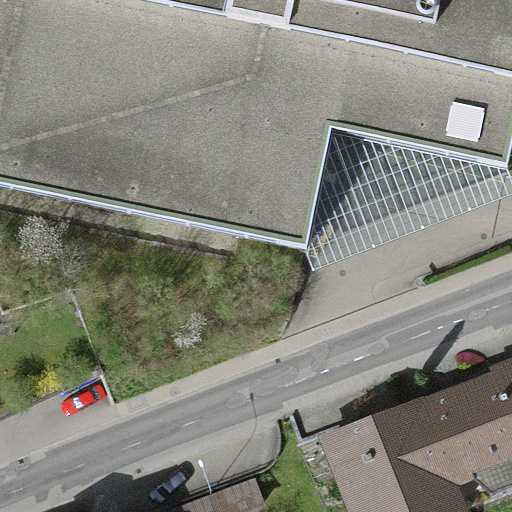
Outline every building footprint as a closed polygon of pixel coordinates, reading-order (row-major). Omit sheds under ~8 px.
[(511,0),(0,0),(0,187),(309,252),(333,135),(511,172),(511,0)] [(0,404),(97,357),(73,291),(5,314),(1,304),(0,304),(0,404)] [(511,368),(497,374),(499,379),(420,409),(417,410),(457,511),(459,510),(511,490),(511,368)] [(459,511),(459,510),(457,511),(417,410),(420,409),(419,407),(333,440),(360,511),(459,511)] [(180,509),(180,511),(246,511),(265,505),(255,481),(180,509)]
